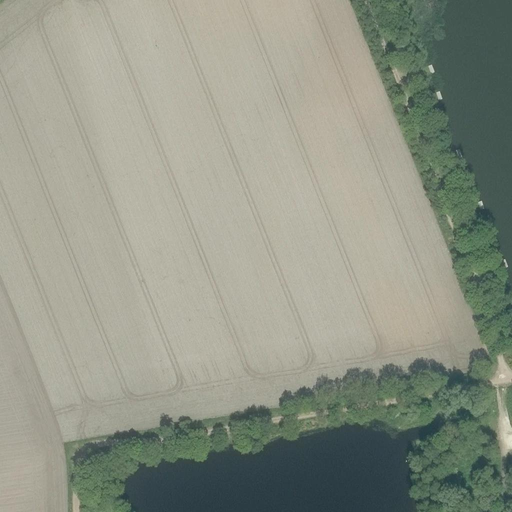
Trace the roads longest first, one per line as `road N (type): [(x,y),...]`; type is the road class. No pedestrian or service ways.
road 1 (track): [(78,472),(89,449),(504,380)]
road 2 (track): [(504,380),(364,0)]
